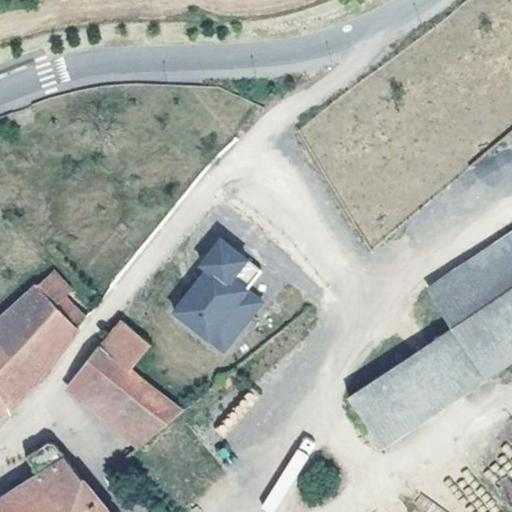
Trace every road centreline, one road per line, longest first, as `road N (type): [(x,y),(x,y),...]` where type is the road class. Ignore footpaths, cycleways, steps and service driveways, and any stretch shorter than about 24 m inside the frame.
road 1 (residential): [(0,91),(98,63),(323,43),(415,0)]
road 2 (residential): [(129,511),(43,393)]
